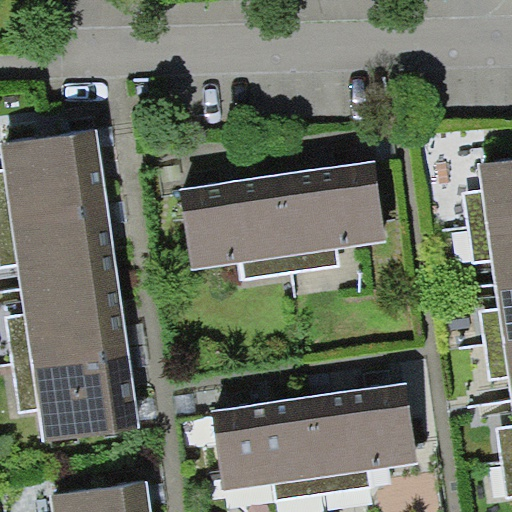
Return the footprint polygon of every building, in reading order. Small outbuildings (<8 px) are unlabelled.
[(0,146),(0,148),(10,219),(99,206),(88,134),(0,146)] [(511,161),(478,166),(487,225),(511,221),(511,161)] [(367,163),(272,177),(282,250),(377,237),(367,163)] [(272,177),(177,190),(188,264),(282,250),(272,177)] [(10,219),(21,292),(109,279),(99,206),(10,219)] [(511,282),(511,221),(487,225),(495,285),(511,282)] [(21,292),(31,364),(119,352),(109,279),(21,292)] [(511,342),(511,282),(495,285),(504,344),(511,342)] [(31,364),(41,437),(130,424),(119,352),(31,364)] [(399,385),(304,398),(315,472),(410,458),(399,385)] [(304,398),(209,412),(220,485),(315,472),(304,398)] [(142,511),(139,484),(50,496),(52,511),(142,511)]
